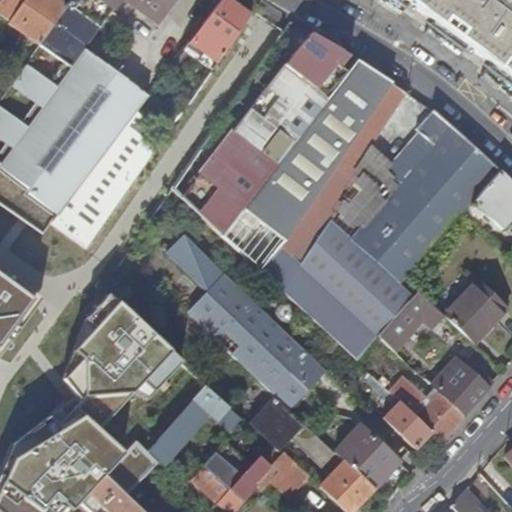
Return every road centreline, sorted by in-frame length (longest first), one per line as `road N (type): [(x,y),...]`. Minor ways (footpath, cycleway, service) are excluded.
road 1 (residential): [(298,0),(379,44),(511,151)]
road 2 (residential): [(410,511),(511,400)]
